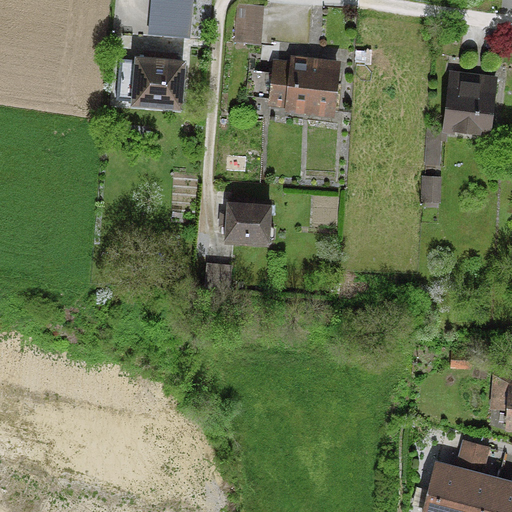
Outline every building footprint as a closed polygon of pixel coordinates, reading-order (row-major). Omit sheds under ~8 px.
[(178,10),(178,0),(150,0),(150,8),(178,10)] [(256,5),(235,3),(231,42),(252,45),(256,5)] [(133,97),(133,102),(175,106),(179,64),(172,64),(173,56),(144,53),(143,61),(136,61),(136,66),(120,65),(118,95),(133,97)] [(284,107),(330,112),(335,69),(289,64),(289,65),(287,64),(287,66),(272,64),(271,73),(246,71),(244,95),(268,98),(267,104),(269,104),(269,103),(285,105),(284,107)] [(447,88),(442,128),(486,134),(491,94),(490,94),(492,79),(478,77),(477,85),(465,83),(466,75),(444,72),(442,83),(448,84),(448,88),(447,88)] [(436,128),(424,128),(421,164),(433,165),(436,128)] [(421,177),(419,201),(436,202),(437,178),(421,177)] [(271,228),(266,226),(265,226),(267,203),(227,200),(226,213),(218,213),(217,226),(225,227),(224,241),(264,244),(264,241),(270,239),(271,228)] [(206,285),(230,287),(233,262),(208,259),(206,285)] [(466,367),(467,354),(450,353),(449,366),(466,367)] [(489,407),(506,408),(505,427),(511,427),(511,373),(492,372),(489,407)] [(451,470),(435,466),(422,511),(455,511),(468,464),(454,460),(451,470)] [(483,468),(468,464),(455,511),(487,511),(495,482),(481,478),(483,468)] [(495,482),(487,511),(511,511),(511,482),(511,486),(495,482)]
